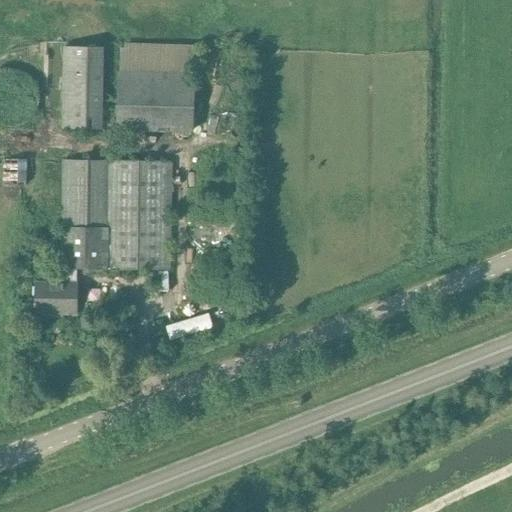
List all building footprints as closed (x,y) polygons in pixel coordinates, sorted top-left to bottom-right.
[(116,131),(193,132),(195,45),(124,44),(123,48),(119,48),(119,72),(117,72),(116,131)] [(63,46),(62,129),(103,129),(104,47),(63,46)] [(35,104),(36,96),(36,92),(34,86),(32,82),(29,76),(23,72),(19,69),(14,67),(8,66),(2,66),(0,66),(0,126),(4,127),(10,127),(15,126),(21,123),(26,119),(29,116),(33,110),(35,104)] [(2,159),(2,186),(27,186),(27,160),(2,159)] [(36,314),(77,314),(77,284),(76,284),(77,269),(171,271),(172,161),(62,160),(61,227),(60,269),(60,283),(36,283),(36,314)] [(172,340),(216,327),(212,312),(167,325),(172,340)]
